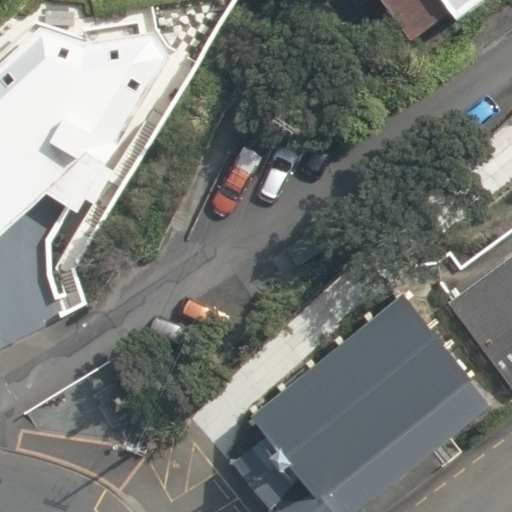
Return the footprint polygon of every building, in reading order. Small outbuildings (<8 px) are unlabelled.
[(449,14),(438,0),(380,0),(413,42),(449,14)] [(491,0),(438,0),(449,14),(458,25),(491,0)] [(46,28),(0,68),(0,294),(50,276),(51,237),(87,199),(96,205),(121,172),(109,161),(173,57),(154,34),(96,46),(46,28)] [(511,252),(446,302),(511,389),(511,252)] [(357,511),(490,403),(399,287),(246,416),(262,437),(229,462),(266,511),(357,511)]
